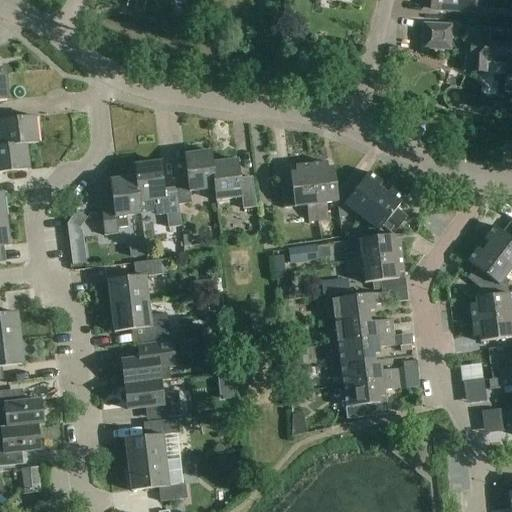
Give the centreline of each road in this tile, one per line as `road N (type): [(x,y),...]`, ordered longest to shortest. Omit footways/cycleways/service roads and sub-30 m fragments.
road 1 (residential): [(95,509),(94,496),(81,489),(77,437),(86,410),(81,317),(38,269),(35,215),(57,181),(90,167),(101,148),(99,68)]
road 2 (residential): [(475,511),(471,431),(434,373),(421,306),(423,275),(469,210),(474,174)]
road 3 (unclassified): [(358,133),(253,104),(162,93),(99,68)]
road 4 (residential): [(358,133),(391,0)]
road 5 (unclassified): [(474,174),(358,133)]
